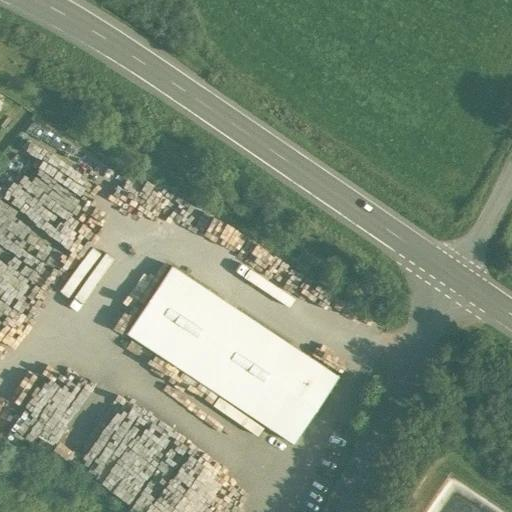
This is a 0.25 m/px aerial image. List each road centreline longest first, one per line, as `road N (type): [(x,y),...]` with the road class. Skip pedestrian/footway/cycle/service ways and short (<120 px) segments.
road 1 (secondary): [(35,0),(453,275)]
road 2 (residential): [(453,275),(337,511)]
road 3 (unclassified): [(453,275),(511,159)]
